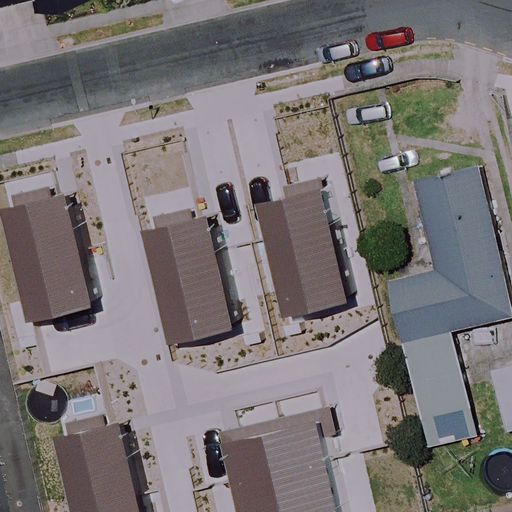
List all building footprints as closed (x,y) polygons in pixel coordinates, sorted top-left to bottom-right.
[(82,0),(42,0),(44,9),(82,0)] [(413,339),(459,329),(511,317),(511,279),(487,166),(422,180),(443,273),(400,282),(413,339)] [(311,329),(277,170),(199,187),(234,346),(311,329)] [(146,284),(124,194),(6,224),(32,328),(72,318),(69,304),(146,284)] [(369,296),(349,240),(311,254),(331,310),(369,296)] [(205,392),(179,307),(143,319),(168,403),(205,392)] [(511,366),(500,369),(511,417),(511,366)] [(0,511),(10,511),(0,469),(0,511)]
